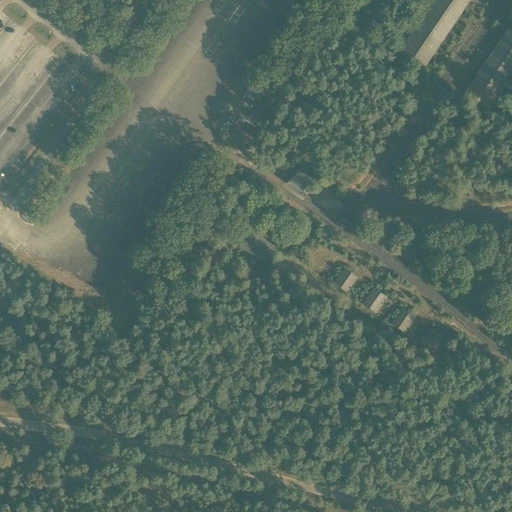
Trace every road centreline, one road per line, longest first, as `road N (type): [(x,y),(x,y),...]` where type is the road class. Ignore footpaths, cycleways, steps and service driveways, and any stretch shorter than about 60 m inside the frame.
road 1 (unclassified): [(395,511),(111,436),(0,424)]
road 2 (track): [(313,511),(95,453),(0,439)]
road 3 (unknown): [(306,204),(511,366)]
road 4 (unknown): [(362,207),(498,0)]
road 5 (unknown): [(511,221),(362,207)]
